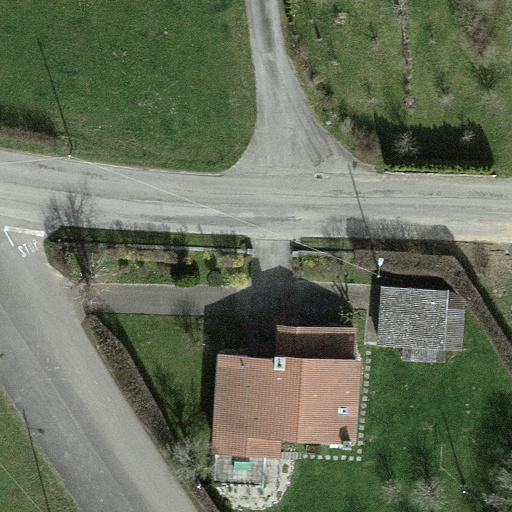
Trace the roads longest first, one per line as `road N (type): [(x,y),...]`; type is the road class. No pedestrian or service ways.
road 1 (secondary): [(0,180),(300,213),(511,215)]
road 2 (tertiary): [(0,218),(36,293),(173,511)]
